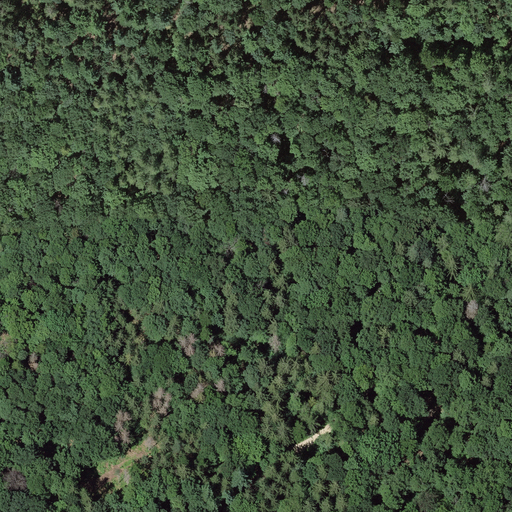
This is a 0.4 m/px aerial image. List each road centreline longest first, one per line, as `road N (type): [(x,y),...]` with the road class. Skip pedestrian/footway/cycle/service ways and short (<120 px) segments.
road 1 (track): [(511,36),(0,85)]
road 2 (track): [(252,511),(264,465),(312,443),(511,215)]
road 3 (track): [(254,506),(225,432),(99,366),(0,301)]
